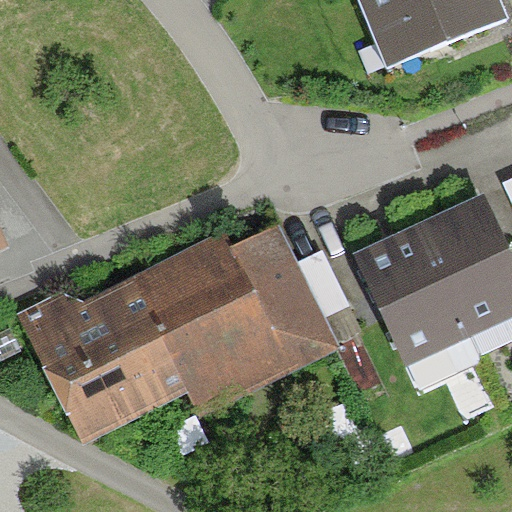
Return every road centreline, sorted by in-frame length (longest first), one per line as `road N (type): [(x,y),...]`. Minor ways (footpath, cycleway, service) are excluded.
road 1 (residential): [(155,0),(301,183),(83,278)]
road 2 (residential): [(184,511),(0,411)]
